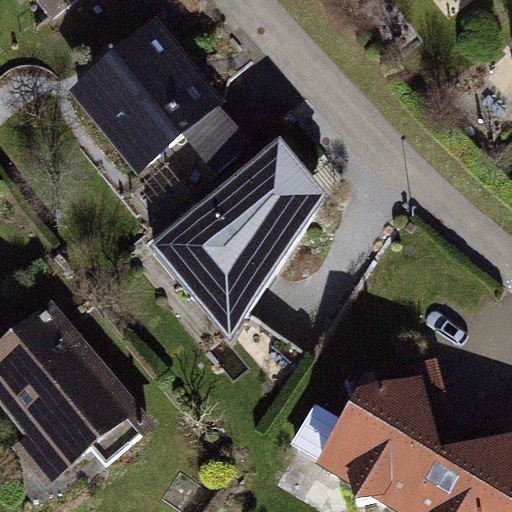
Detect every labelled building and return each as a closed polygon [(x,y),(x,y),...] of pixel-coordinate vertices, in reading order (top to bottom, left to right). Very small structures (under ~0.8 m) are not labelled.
[(35,0),(61,30),(97,0),(35,0)] [(441,0),(457,18),(477,0),(441,0)] [(186,208),(259,152),(171,37),(98,94),(186,208)] [(299,149),(167,259),(250,350),(345,202),(299,149)] [(43,490),(61,511),(104,511),(183,451),(77,317),(1,381),(72,466),(43,490)] [(345,492),(376,511),(439,511),(508,409),(433,360),(345,492)] [(511,511),(511,411),(508,409),(439,511),(511,511)]
